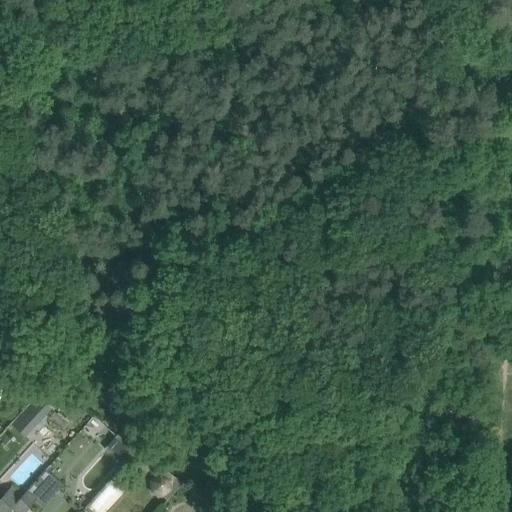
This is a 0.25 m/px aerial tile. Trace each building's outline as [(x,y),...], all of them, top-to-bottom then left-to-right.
[(44,385),(38,375),(29,380),(35,390),(44,385)] [(35,399),(28,406),(12,424),(25,436),(41,418),(47,411),(35,399)] [(45,426),(34,438),(49,452),(60,441),(45,426)] [(137,450),(118,434),(105,449),(124,465),(137,450)] [(181,483),(164,468),(161,472),(160,472),(150,479),(151,491),(162,497),(163,496),(167,499),(181,483)] [(45,471),(34,496),(50,503),(61,478),(45,471)] [(18,500),(11,508),(16,511),(24,511),(36,498),(26,490),(21,495),(18,500)] [(7,511),(11,508),(18,500),(7,491),(0,498),(0,511),(7,511)] [(206,511),(210,506),(200,500),(197,505),(198,511),(206,511)]
